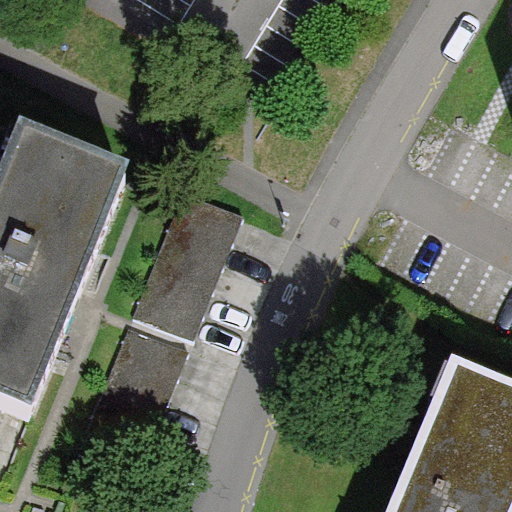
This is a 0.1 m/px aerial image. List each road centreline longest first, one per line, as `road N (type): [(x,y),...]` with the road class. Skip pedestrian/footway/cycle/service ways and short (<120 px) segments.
road 1 (residential): [(325,215),(0,44)]
road 2 (residential): [(224,511),(325,215)]
road 3 (residential): [(325,215),(455,0)]
